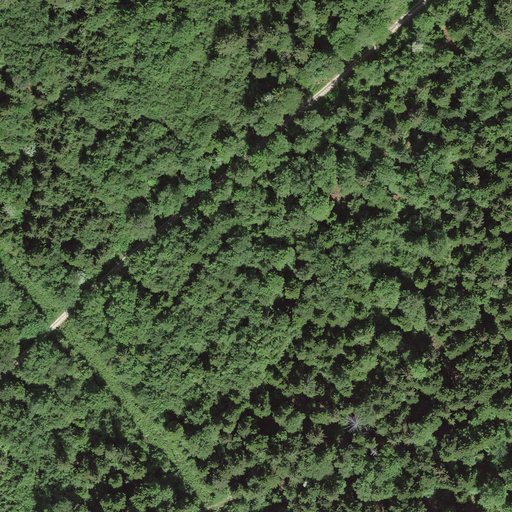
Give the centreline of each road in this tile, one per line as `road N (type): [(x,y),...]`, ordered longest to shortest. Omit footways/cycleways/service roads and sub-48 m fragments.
road 1 (track): [(0,371),(94,278),(412,0)]
road 2 (track): [(210,511),(511,420)]
